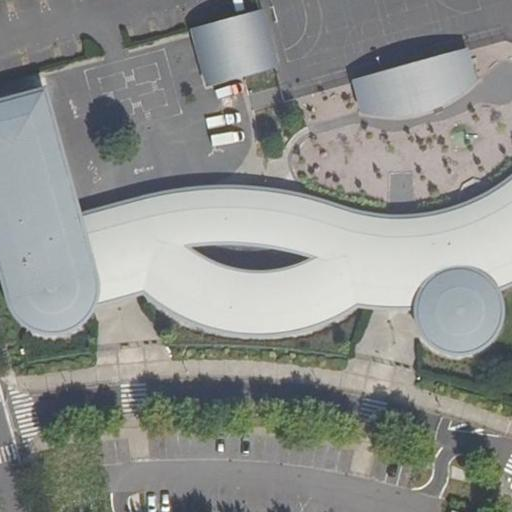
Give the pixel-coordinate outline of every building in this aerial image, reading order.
[(257,15),(194,31),(208,86),(271,70),(257,15)] [(474,84),(465,52),(449,57),(457,88),(474,84)] [(449,57),(373,78),(381,109),(457,88),(449,57)] [(356,82),(364,114),(381,109),(373,78),(356,82)] [(0,96),(0,104),(37,95),(35,87),(0,96)] [(339,87),(295,99),(303,129),(347,116),(339,87)] [(427,287),(418,311),(418,316),(420,324),(424,334),(437,347),(456,353),(474,350),(489,340),(497,327),(500,308),(496,296),(494,291),(495,290),(511,282),(511,181),(496,193),(488,198),(473,206),(459,211),(436,217),(416,220),(418,247),(401,248),(386,248),(387,221),(366,218),(346,213),(331,208),(320,205),(305,200),(282,196),(264,193),(210,192),(190,193),(170,196),(151,200),(127,206),(110,210),(117,237),(86,245),(78,219),(44,93),(37,95),(0,104),(0,264),(8,294),(13,309),(18,317),(25,323),(29,327),(34,329),(50,333),(68,329),(90,310),(95,291),(94,276),(122,269),(127,275),(147,294),(154,300),(180,316),(207,327),(231,332),(253,334),(279,334),(307,328),(334,317),(350,309),(360,302),(374,291),(383,283),(422,282),(427,287)] [(110,210),(78,219),(86,245),(117,237),(110,210)] [(416,220),(387,221),(386,248),(401,248),(418,247),(416,220)] [(122,269),(94,276),(95,291),(90,310),(147,294),(127,275),(122,269)] [(360,302),(350,309),(370,310),(388,311),(418,311),(427,287),(422,282),(383,283),(374,291),(360,302)]
